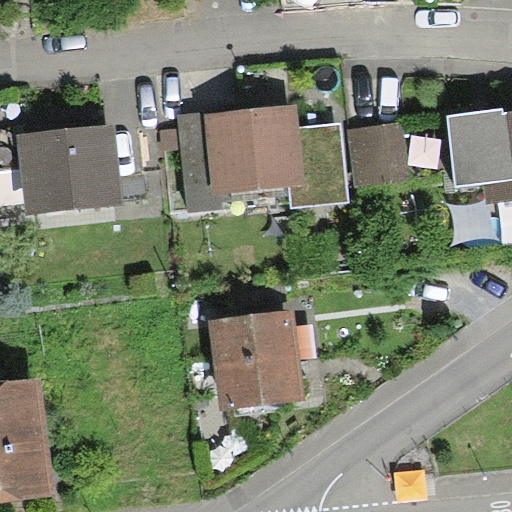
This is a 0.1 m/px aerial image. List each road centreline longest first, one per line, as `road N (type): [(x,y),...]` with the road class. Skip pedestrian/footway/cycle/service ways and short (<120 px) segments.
road 1 (residential): [(0,66),(366,36),(511,45)]
road 2 (residential): [(511,350),(338,472),(318,511)]
